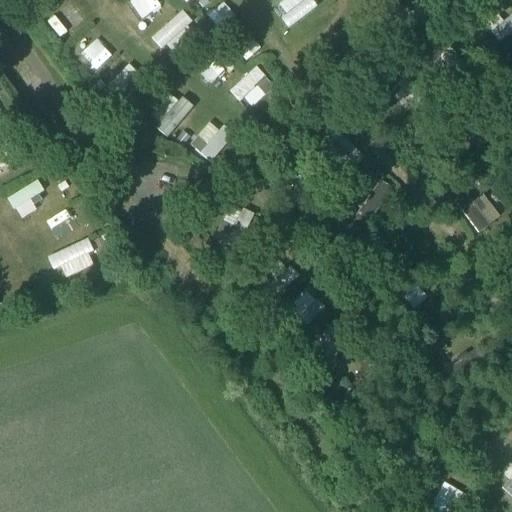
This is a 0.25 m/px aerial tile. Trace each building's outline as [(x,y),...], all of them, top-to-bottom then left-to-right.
[(477,14),(468,21),(475,30),(484,23),(477,14)] [(206,37),(198,40),(200,47),(208,44),(206,37)] [(467,49),(461,55),(467,61),(473,55),(467,49)] [(353,51),(346,58),(351,64),(358,57),(353,51)] [(499,55),(494,61),(502,69),(508,63),(499,55)] [(265,80),(257,88),(265,97),(273,89),(265,80)] [(99,82),(94,87),(100,93),(105,88),(99,82)] [(482,147),(494,123),(470,110),(465,104),(458,105),(456,109),(458,111),(451,123),(452,131),(482,147)] [(142,112),(134,115),(137,121),(144,118),(142,112)] [(387,127),(381,133),(390,142),(396,136),(387,127)] [(31,133),(25,136),(30,143),(35,139),(31,133)] [(182,134),(175,142),(182,148),(189,139),(182,134)] [(18,153),(0,163),(0,169),(0,170),(21,158),(18,153)] [(348,167),(342,174),(348,179),(353,172),(348,167)] [(56,170),(49,175),(53,181),(59,176),(56,170)] [(477,182),(470,184),(472,192),(479,190),(477,182)] [(64,183),(57,188),(61,194),(68,189),(64,183)] [(38,197),(30,202),(33,207),(41,202),(38,197)] [(324,197),(322,204),(331,206),(332,199),(324,197)] [(477,201),(472,205),(479,214),(484,210),(477,201)] [(225,226),(221,235),(228,239),(233,230),(225,226)] [(105,236),(94,243),(98,250),(109,244),(105,236)] [(240,253),(234,258),(237,262),(239,265),(245,260),(240,253)] [(232,255),(226,260),(231,267),(237,262),(234,258),(232,255)] [(248,262),(244,266),(249,273),(254,268),(248,262)] [(270,279),(263,286),(266,290),(274,283),(270,279)] [(377,291),(375,299),(382,301),(384,293),(377,291)] [(305,339),(299,346),(304,351),(310,344),(305,339)] [(443,376),(435,381),(440,390),(448,386),(443,376)] [(429,492),(421,495),(423,501),(431,498),(429,492)]
